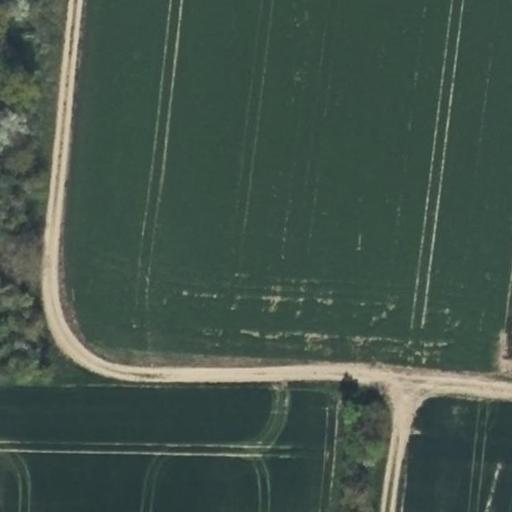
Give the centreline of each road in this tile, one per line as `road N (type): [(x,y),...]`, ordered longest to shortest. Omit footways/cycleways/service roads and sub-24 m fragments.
road 1 (track): [(386,511),(388,377),(288,367),(122,372),(73,353),(42,238),(68,0)]
road 2 (track): [(388,377),(511,386)]
